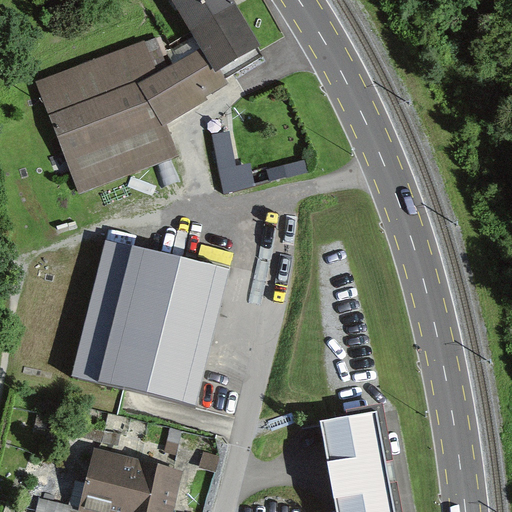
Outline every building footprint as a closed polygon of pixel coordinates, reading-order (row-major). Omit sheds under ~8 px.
[(168,0),(192,41),(238,15),(229,0),(168,0)] [(265,61),(238,15),(192,41),(201,57),(220,88),(265,61)] [(170,71),(159,41),(39,84),(81,196),(178,160),(166,128),(223,92),(220,88),(201,57),(170,71)] [(229,134),(212,138),(223,197),(256,191),(251,167),(236,170),(229,134)] [(305,163),(267,174),(270,186),(308,176),(305,163)] [(232,284),(107,250),(69,386),(194,420),(232,284)] [(335,511),(393,511),(377,425),(321,435),(335,511)] [(96,455),(82,511),(176,511),(186,477),(96,455)] [(220,460),(205,456),(200,472),(216,476),(220,460)] [(77,511),(40,502),(36,511),(77,511)]
